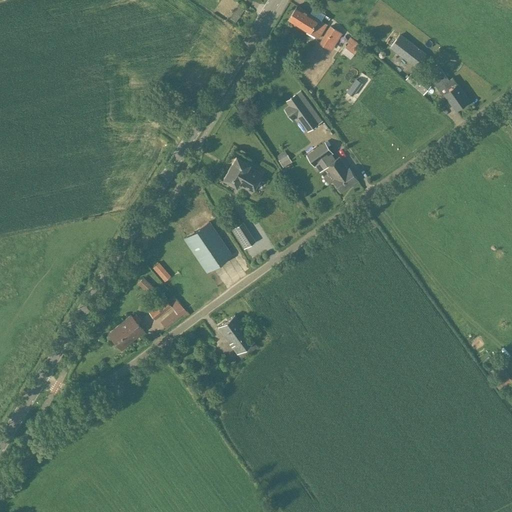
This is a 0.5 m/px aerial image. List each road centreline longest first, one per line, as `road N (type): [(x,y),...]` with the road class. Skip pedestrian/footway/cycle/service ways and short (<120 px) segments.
road 1 (unclassified): [(41,380),(79,390),(118,376),(511,92)]
road 2 (secondary): [(41,380),(277,0)]
